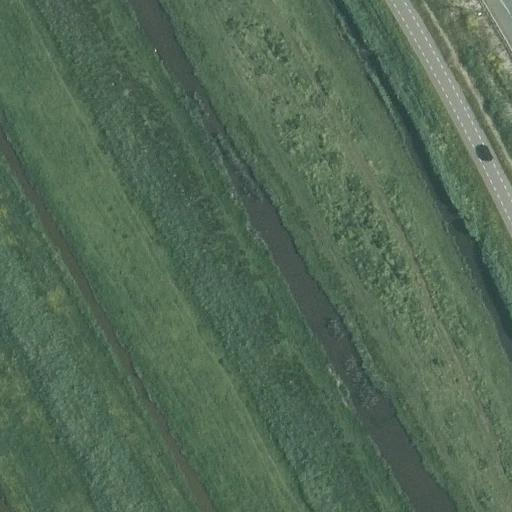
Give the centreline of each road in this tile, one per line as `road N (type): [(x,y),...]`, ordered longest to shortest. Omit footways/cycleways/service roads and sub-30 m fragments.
road 1 (unclassified): [(511,209),(471,118),(399,0)]
road 2 (unknown): [(511,163),(421,0)]
